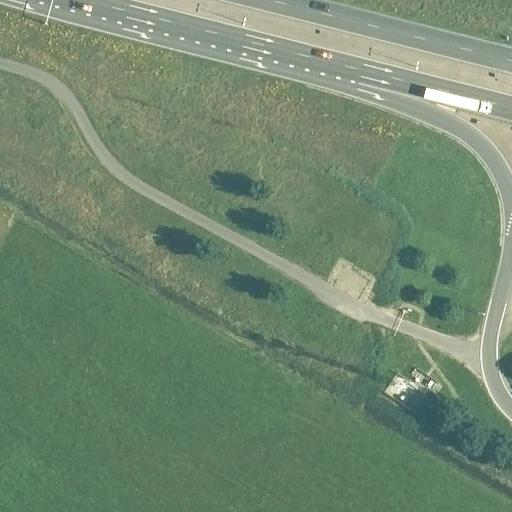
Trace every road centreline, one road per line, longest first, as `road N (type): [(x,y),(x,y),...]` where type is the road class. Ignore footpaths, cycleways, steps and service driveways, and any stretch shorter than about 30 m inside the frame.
road 1 (trunk): [(85,0),(336,62)]
road 2 (trunk): [(511,59),(271,0)]
road 3 (trunk): [(336,62),(433,109),(472,138),(501,177),(511,215)]
road 4 (trunk): [(336,62),(511,108)]
